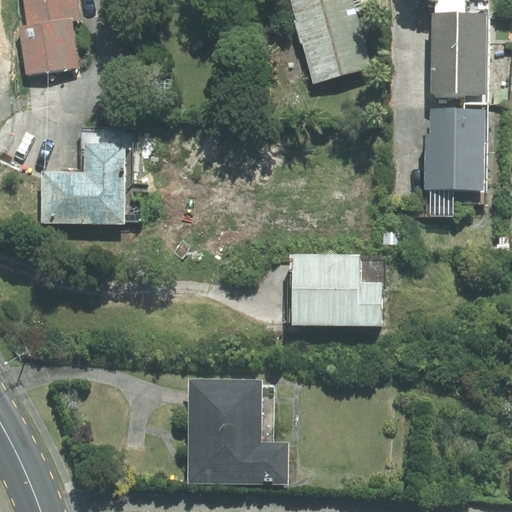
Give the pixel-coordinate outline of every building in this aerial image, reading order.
[(19,0),(21,23),(14,24),(18,71),(73,67),(69,20),(73,20),(71,0),(19,0)] [(380,72),(362,0),(294,0),(316,87),(380,72)] [(392,0),(374,0),(374,14),(393,14),(392,0)] [(499,100),(501,18),(476,18),(475,0),(446,0),(446,17),(445,17),(443,99),(499,100)] [(495,195),(498,114),(443,112),(442,138),(436,138),(435,193),(495,195)] [(133,228),(136,148),(95,147),(95,175),(50,174),(49,225),(133,228)] [(304,329),(395,330),(396,287),(374,287),(374,259),(305,258),(304,329)] [(274,383),(199,382),(194,486),(299,488),(300,446),(272,445),(274,383)]
